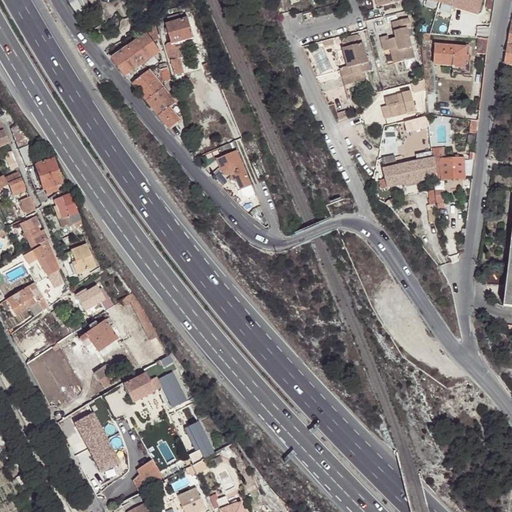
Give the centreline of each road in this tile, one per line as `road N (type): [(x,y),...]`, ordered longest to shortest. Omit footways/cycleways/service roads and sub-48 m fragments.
road 1 (motorway): [(414,511),(173,240),(17,0)]
road 2 (motorway): [(0,35),(153,266),(372,511)]
road 3 (residential): [(502,0),(463,276),(469,362)]
road 4 (residential): [(352,0),(356,12),(290,30),(363,203),(365,226)]
road 5 (residential): [(274,244),(219,200),(93,50)]
road 6 (residential): [(0,319),(98,511)]
road 7 (residential): [(469,362),(365,226)]
